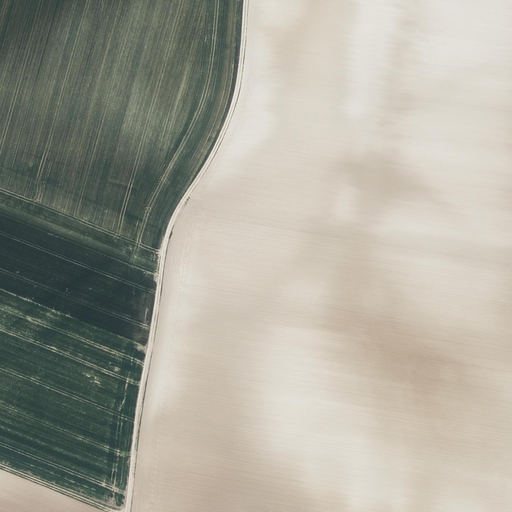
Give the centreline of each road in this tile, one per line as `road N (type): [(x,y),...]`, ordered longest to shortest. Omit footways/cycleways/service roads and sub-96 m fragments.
road 1 (track): [(244,0),(225,122),(163,238),(126,511)]
road 2 (track): [(112,511),(0,466)]
